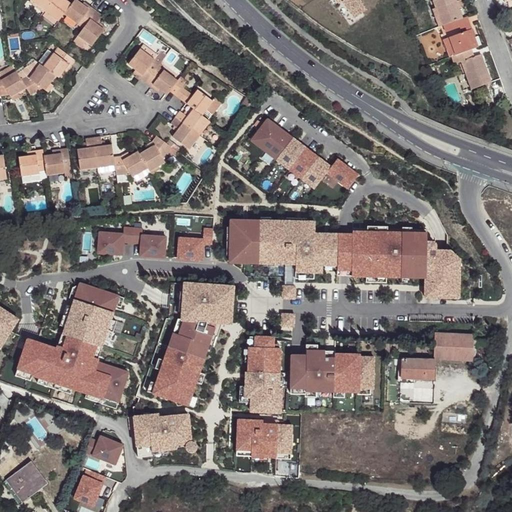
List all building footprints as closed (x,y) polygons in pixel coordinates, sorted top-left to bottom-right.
[(43,13),(45,11),(30,0),(29,2),(43,13)] [(30,0),(45,11),(52,0),(30,0)] [(52,0),(45,11),(59,21),(64,14),(71,5),(66,1),(64,0),(52,0)] [(83,29),(96,12),(90,7),(89,9),(82,4),(76,0),(74,0),(71,5),(64,14),(83,29)] [(357,0),(346,0),(342,3),(355,20),(366,12),(357,0)] [(436,0),(435,1),(433,1),(435,9),(442,26),(443,26),(457,20),(462,19),(458,8),(457,9),(454,2),(456,1),(455,0),(436,0)] [(459,0),(456,1),(454,2),(457,9),(458,8),(462,7),(460,0),(459,0)] [(442,26),(435,9),(432,10),(438,28),(442,26)] [(102,16),(96,12),(83,29),(78,36),(86,42),(92,46),(105,30),(99,25),(96,23),(99,19),(102,16)] [(462,19),(457,20),(462,33),(470,30),(472,29),(467,17),(462,19)] [(460,27),(457,20),(443,26),(445,33),(460,27)] [(456,56),(466,52),(472,50),(478,47),(475,37),(473,37),(470,30),(462,33),(448,38),(443,40),(450,58),(456,56)] [(86,42),(78,36),(74,41),(81,47),(86,42)] [(144,44),(140,49),(148,55),(151,50),(144,44)] [(71,66),(75,61),(58,48),(53,54),(48,50),(38,63),(56,76),(58,78),(64,71),(69,65),(71,66)] [(137,76),(146,83),(160,64),(166,56),(160,51),(154,60),(148,55),(140,49),(128,64),(136,70),(139,72),(137,76)] [(472,50),(466,52),(468,59),(474,57),(472,50)] [(468,59),(466,52),(456,56),(458,63),(461,62),(463,61),(467,73),(465,74),(471,90),(491,82),(481,54),(474,57),(468,59)] [(50,83),(56,76),(38,63),(35,61),(18,74),(26,89),(30,96),(43,89),(45,90),(50,83)] [(160,64),(146,83),(152,87),(153,85),(160,90),(167,95),(169,91),(177,81),(160,68),(162,65),(160,64)] [(0,77),(1,80),(16,71),(13,65),(0,72),(0,77)] [(18,93),(26,89),(18,74),(16,71),(1,80),(0,77),(0,95),(9,95),(11,97),(18,93)] [(177,81),(169,91),(175,96),(185,83),(186,81),(180,77),(177,81)] [(50,83),(45,90),(48,93),(54,86),(50,83)] [(185,83),(175,96),(187,104),(193,95),(184,88),(187,84),(185,83)] [(193,95),(187,104),(193,109),(202,116),(213,102),(212,101),(198,90),(193,95)] [(242,107),(246,109),(251,100),(246,97),(242,104),(242,107)] [(212,101),(213,102),(207,109),(213,114),(221,103),(214,98),(212,101)] [(175,118),(199,136),(210,122),(202,116),(193,109),(189,114),(187,117),(183,114),(180,111),(175,118)] [(189,149),(199,136),(175,118),(171,124),(174,126),(178,129),(176,132),(172,137),(189,149)] [(273,123),(267,119),(251,140),(315,189),(327,173),(348,189),(358,176),(337,160),(331,167),(327,164),(325,166),(323,164),(324,162),(314,155),(313,156),(310,154),(311,153),(299,143),(298,145),(295,143),(296,141),(289,136),(288,137),(285,135),(286,133),(275,125),(274,127),(271,124),(273,123)] [(93,138),(97,168),(114,165),(113,158),(112,145),(106,146),(102,146),(102,141),(101,137),(93,138)] [(148,150),(139,154),(148,168),(149,172),(158,166),(165,162),(163,158),(166,154),(171,147),(167,144),(157,137),(152,142),(153,143),(154,146),(148,150)] [(80,170),(97,168),(93,138),(85,139),(86,143),(87,148),(84,149),(77,150),(80,170)] [(174,144),(171,147),(179,153),(182,149),(174,144)] [(179,153),(171,147),(166,154),(169,156),(171,154),(176,157),(179,153)] [(46,171),(46,176),(65,173),(64,171),(71,170),(68,149),(61,150),(61,154),(44,157),(46,171)] [(44,157),(43,150),(35,151),(36,155),(28,156),(19,157),(22,176),(40,174),(39,171),(46,171),(44,157)] [(132,177),(148,168),(139,154),(138,151),(129,156),(123,160),(121,157),(113,158),(114,165),(116,176),(130,174),(132,177)] [(158,166),(149,172),(151,174),(160,169),(158,166)] [(200,177),(203,174),(196,169),(194,172),(200,177)] [(261,221),(231,220),(231,227),(230,255),(230,262),(285,264),(296,264),(296,272),(314,272),(323,273),(323,269),(323,265),(337,265),(337,269),(337,276),(366,277),(387,277),(401,277),(412,278),(426,278),(425,298),(459,299),(459,279),(454,278),(454,267),(460,267),(460,261),(451,251),(439,251),(439,246),(439,245),(438,244),(437,243),(436,243),(427,243),(427,234),(413,234),(402,233),(388,233),(367,232),(353,232),(353,235),(315,234),(315,222),(307,222),(286,221),(271,221),(261,221)] [(123,233),(99,231),(98,252),(122,254),(123,241),(141,243),(140,255),(164,257),(166,236),(142,235),(142,228),(124,226),(123,233)] [(203,239),(179,237),(178,258),(202,260),(203,243),(212,244),(213,229),(204,228),(203,239)] [(314,279),(314,272),(296,272),(296,264),(285,264),(285,282),(295,282),(295,278),(314,279)] [(120,285),(83,269),(82,272),(76,285),(73,291),(64,311),(61,318),(65,320),(60,330),(55,328),(53,331),(25,318),(12,347),(26,353),(26,355),(32,358),(64,372),(79,379),(93,386),(94,384),(109,391),(122,362),(92,349),(93,346),(88,343),(93,333),(98,335),(101,328),(110,308),(116,295),(120,285)] [(76,285),(82,272),(79,271),(75,272),(71,282),(76,285)] [(227,286),(186,278),(184,286),(180,305),(179,313),(175,313),(169,327),(164,325),(152,351),(158,354),(154,363),(148,361),(143,374),(148,376),(144,386),(178,400),(182,391),(187,378),(191,368),(200,349),(203,342),(207,344),(208,344),(219,320),(221,321),(227,286)] [(126,288),(120,285),(116,295),(121,297),(126,288)] [(180,305),(184,286),(178,285),(175,304),(180,305)] [(227,286),(221,321),(226,322),(233,287),(227,286)] [(295,287),(283,286),(282,299),(295,299),(295,287)] [(0,323),(16,299),(0,288),(0,323)] [(64,311),(73,291),(68,289),(59,308),(64,311)] [(115,310),(110,308),(101,328),(106,330),(115,310)] [(169,327),(175,313),(169,311),(164,325),(169,327)] [(294,314),(282,314),(282,326),(294,327),(294,314)] [(60,330),(65,320),(61,318),(60,317),(55,328),(60,330)] [(98,335),(93,333),(88,343),(93,346),(98,335)] [(271,334),(253,333),(253,344),(247,343),(247,344),(247,359),(246,368),(244,368),(244,383),(244,393),(250,393),(250,399),(250,408),(279,409),(280,383),(277,383),(278,344),(277,344),(271,344),(271,340),(271,334)] [(473,335),(435,333),(434,359),(473,361),(479,341),(473,340),(473,335)] [(26,353),(12,347),(9,353),(23,360),(26,355),(26,353)] [(315,348),(305,348),(305,351),(290,351),(289,384),(304,384),(304,387),(315,387),(332,387),(343,387),(357,388),(357,385),(369,385),(372,385),(372,354),(358,353),(358,351),(333,351),(333,348),(315,348)] [(158,354),(152,351),(148,361),(154,363),(158,354)] [(62,378),(64,372),(32,358),(30,363),(62,378)] [(434,380),(434,359),(402,359),(401,382),(415,382),(415,379),(434,380)] [(191,368),(187,378),(193,380),(197,371),(191,368)] [(148,376),(143,374),(138,383),(144,386),(148,376)] [(106,398),(109,391),(94,384),(93,386),(79,379),(77,383),(91,390),(91,391),(106,398)] [(244,393),(244,383),(238,382),(238,399),(250,399),(250,393),(244,393)] [(315,393),(315,387),(304,387),(304,384),(289,384),(289,390),(304,390),(304,393),(315,393)] [(182,391),(178,400),(183,403),(187,393),(182,391)] [(132,407),(118,407),(118,419),(123,419),(123,436),(138,436),(138,443),(154,443),(154,447),(163,447),(163,446),(163,443),(177,443),(177,436),(177,410),(168,410),(168,406),(154,406),(154,410),(148,410),(148,407),(139,407),(132,407)] [(262,417),(237,416),(237,446),(251,446),(251,453),(252,453),(268,453),(276,453),(277,449),(291,449),(291,421),(277,421),(277,417),(268,417),(268,420),(262,420),(262,417)] [(123,448),(154,447),(154,443),(138,443),(138,436),(123,436),(123,448)] [(163,443),(163,446),(167,446),(167,448),(167,450),(168,451),(168,452),(169,453),(170,454),(172,455),(173,456),(175,456),(176,457),(178,457),(179,457),(181,456),(182,456),(184,455),(185,454),(186,452),(187,451),(187,449),(188,448),(188,446),(188,444),(187,443),(186,441),(186,440),(185,439),(183,438),(182,437),(181,437),(179,436),(177,436),(177,443),(163,443)] [(86,448),(81,462),(111,474),(119,454),(96,445),(94,451),(86,448)] [(39,490),(48,483),(31,461),(25,466),(39,484),(36,486),(39,490)] [(39,484),(25,466),(3,483),(11,494),(15,491),(24,502),(39,490),(36,486),(39,484)] [(91,511),(102,486),(88,480),(85,487),(80,485),(71,508),(80,511),(91,511)] [(24,502),(15,491),(11,494),(20,505),(24,502)]
